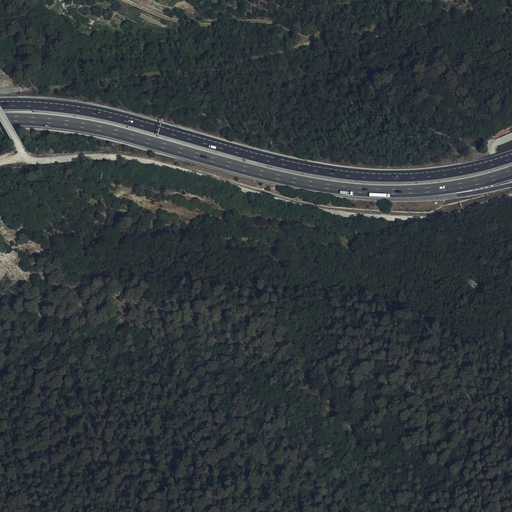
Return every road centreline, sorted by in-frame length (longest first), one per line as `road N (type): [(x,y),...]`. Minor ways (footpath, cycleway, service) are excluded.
road 1 (motorway): [(511,156),(444,173),(326,172),(87,110),(0,104)]
road 2 (motorway): [(0,118),(84,125),(357,190),(436,189),(511,172)]
road 3 (unclassified): [(511,196),(416,218),(338,213),(150,161),(23,157)]
road 4 (track): [(127,0),(197,23),(271,21),(311,35)]
